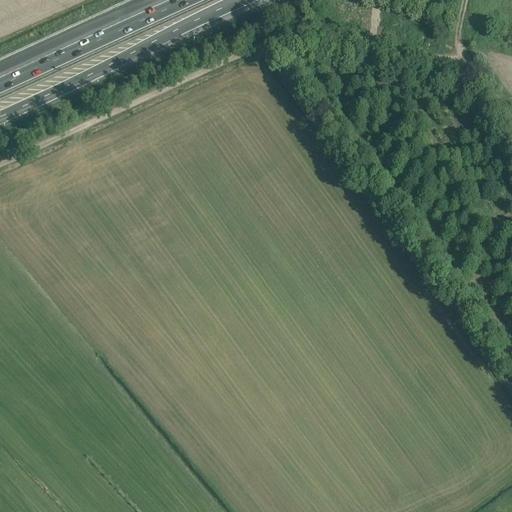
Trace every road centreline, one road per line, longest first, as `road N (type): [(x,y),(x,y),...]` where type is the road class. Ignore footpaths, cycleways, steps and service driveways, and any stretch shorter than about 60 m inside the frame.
road 1 (unclassified): [(0,164),(235,56),(300,35)]
road 2 (motorway): [(0,110),(241,0)]
road 3 (unclassified): [(511,122),(468,61),(340,35),(300,35)]
road 4 (motorway): [(185,0),(0,84)]
road 5 (track): [(0,61),(131,0)]
